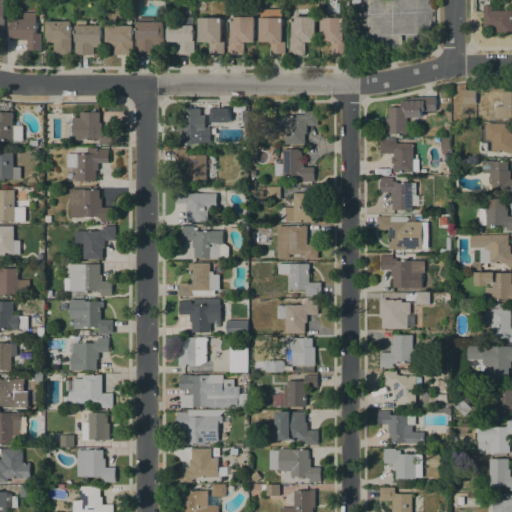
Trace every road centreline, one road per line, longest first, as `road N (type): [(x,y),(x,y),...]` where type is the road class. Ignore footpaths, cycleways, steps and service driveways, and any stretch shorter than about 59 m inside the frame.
road 1 (residential): [(348,511),(347,83)]
road 2 (tertiary): [(144,511),(145,85)]
road 3 (residential): [(511,64),(452,64),(347,83),(145,85)]
road 4 (tertiary): [(145,85),(0,80)]
